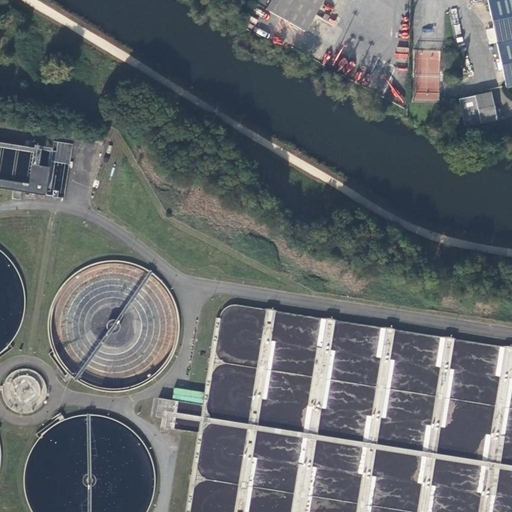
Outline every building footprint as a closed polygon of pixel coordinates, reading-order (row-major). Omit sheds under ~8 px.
[(269,0),(265,9),(304,31),(321,0),(269,0)] [(475,0),(487,0),(505,87),(511,85),(511,0),(471,0),(472,1),(475,0)] [(456,100),(461,126),(493,119),(488,93),(456,100)] [(0,185),(49,193),(54,164),(43,162),(45,146),(0,139),(0,185)] [(4,382),(3,385),(0,385),(0,390),(3,390),(3,393),(3,395),(4,398),(6,401),(7,403),(10,406),(11,407),(12,408),(13,409),(14,409),(15,410),(16,410),(18,411),(20,412),(22,412),(23,412),(28,412),(29,412),(30,412),(34,411),(37,409),(39,407),(40,407),(42,404),(43,403),(44,401),(46,399),(47,396),(49,395),(49,392),(47,393),(47,391),(47,388),(47,385),(46,382),(45,380),(44,378),(43,376),(41,374),(39,372),(36,370),(34,369),(31,368),(28,368),(27,367),(23,367),(22,368),(19,368),(18,368),(15,370),(14,371),(13,371),(11,372),(8,375),(6,378),(5,380),(4,382)]
